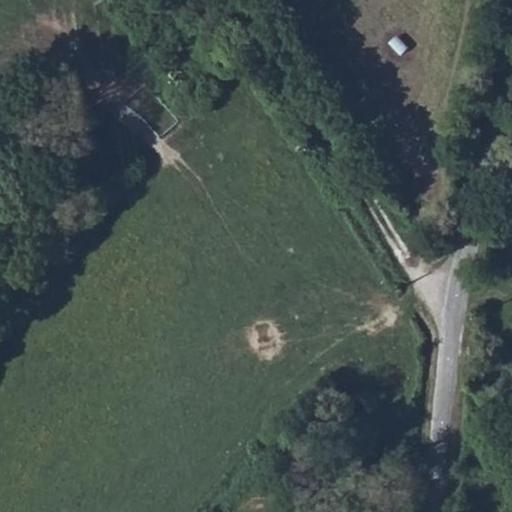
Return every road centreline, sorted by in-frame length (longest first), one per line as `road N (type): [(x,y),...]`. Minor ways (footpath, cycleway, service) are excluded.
road 1 (unclassified): [(511,74),(465,250),(434,511)]
road 2 (track): [(455,314),(393,239),(229,0)]
